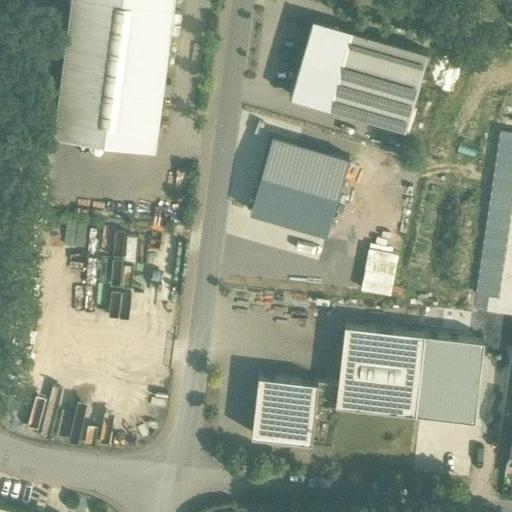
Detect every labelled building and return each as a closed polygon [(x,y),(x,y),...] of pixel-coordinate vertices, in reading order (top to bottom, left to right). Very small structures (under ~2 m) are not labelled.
[(69,0),(52,130),(153,143),(172,0),(69,0)] [(426,52),(310,18),(288,94),(404,128),(426,52)] [(511,204),(511,130),(499,128),(474,293),(498,296),(511,204)] [(337,147),(278,130),(259,195),(318,213),(337,147)] [(98,138),(96,137),(94,138),(93,139),(92,140),(91,142),(92,144),(93,145),(94,146),(96,147),(98,147),(99,146),(101,145),(101,142),(100,139),(98,138)] [(424,330),(344,321),(337,381),(335,401),(415,410),(424,330)] [(483,337),(424,330),(415,410),(474,417),(483,337)] [(317,379),(257,372),(250,433),(311,439),(311,438),(315,399),(317,379)] [(337,381),(317,379),(315,399),(335,401),(337,381)] [(335,401),(315,399),(311,438),(331,440),(335,401)] [(44,511),(0,500),(0,511),(44,511)]
